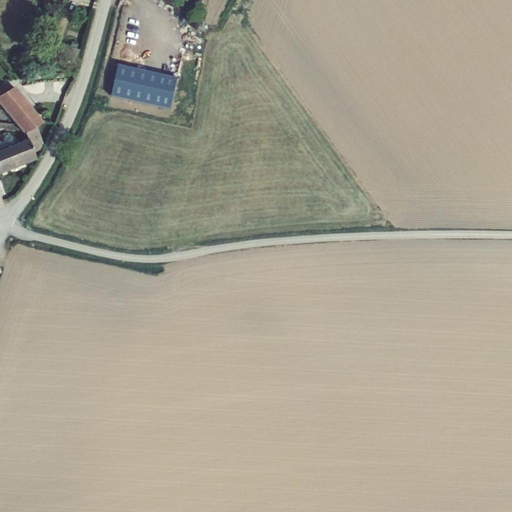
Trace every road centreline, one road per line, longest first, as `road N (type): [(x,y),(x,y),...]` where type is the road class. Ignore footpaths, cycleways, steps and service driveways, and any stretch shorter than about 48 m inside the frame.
road 1 (unclassified): [(3,229),(141,259),(333,237),(511,234)]
road 2 (unclassified): [(3,229),(70,115),(105,0)]
